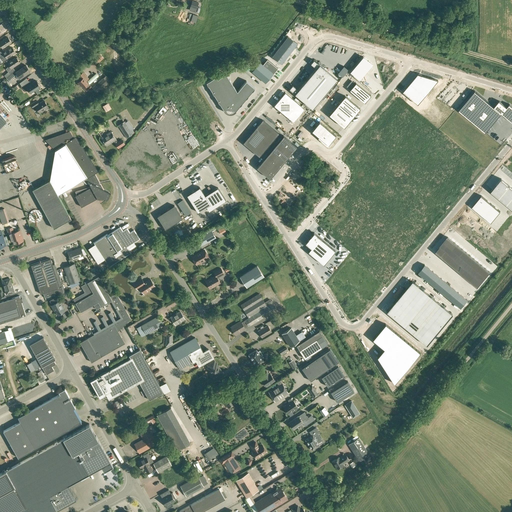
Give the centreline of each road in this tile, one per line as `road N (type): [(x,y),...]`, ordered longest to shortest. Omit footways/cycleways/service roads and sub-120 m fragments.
road 1 (residential): [(328,511),(139,217),(120,205)]
road 2 (unclassified): [(511,142),(356,327),(342,325),(289,242)]
road 3 (unclassified): [(342,511),(511,305)]
road 4 (unclassified): [(226,141),(318,38),(412,60)]
road 5 (secondary): [(122,195),(0,0)]
road 6 (track): [(511,64),(296,0)]
road 7 (unclassified): [(136,487),(72,373)]
road 8 (unclassified): [(72,373),(11,258)]
road 9 (unclassified): [(331,157),(412,60)]
road 10 (secondary): [(11,258),(85,231),(120,205)]
